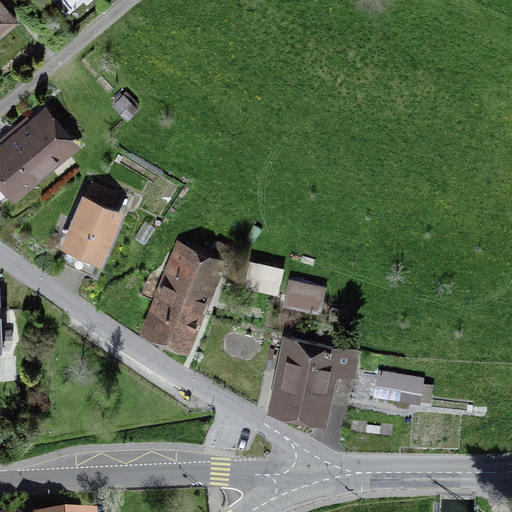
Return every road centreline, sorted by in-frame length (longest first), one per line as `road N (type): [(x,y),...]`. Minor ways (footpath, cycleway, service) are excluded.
road 1 (residential): [(288,440),(134,351),(0,254)]
road 2 (tertiary): [(0,483),(233,473)]
road 3 (tertiary): [(511,471),(352,473)]
